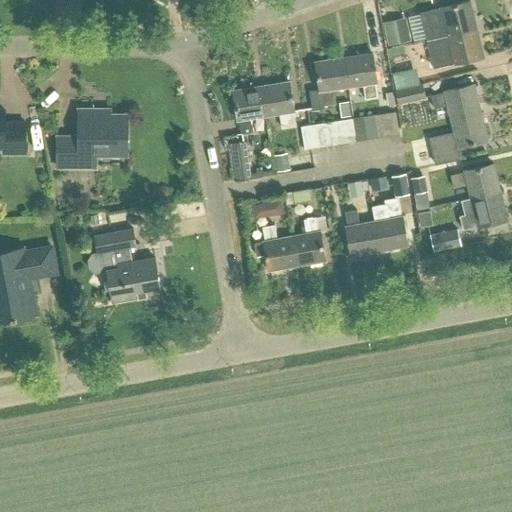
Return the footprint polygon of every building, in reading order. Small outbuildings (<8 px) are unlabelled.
[(419,12),(426,41),(476,29),(469,0),(440,7),(440,8),(419,12)] [(384,21),(390,44),(404,41),(402,34),(404,34),(400,18),(384,21)] [(426,41),(433,68),(453,63),(483,56),(476,29),(426,41)] [(385,50),(387,58),(404,54),(402,46),(385,50)] [(371,52),(343,57),(347,87),(362,84),(365,98),(376,96),(374,82),(376,82),(371,52)] [(309,91),(312,110),(318,109),(318,105),(335,103),(333,89),(347,87),(343,57),(314,61),(319,89),(309,91)] [(260,86),(265,115),(280,113),(282,127),(294,125),(292,111),(293,111),(289,81),(260,86)] [(396,89),(398,102),(425,96),(422,83),(396,89)] [(447,105),(451,119),(480,112),(473,83),(443,90),(444,92),(430,95),(433,108),(447,105)] [(238,120),(240,134),(252,132),(250,118),(265,115),(260,86),(232,90),(236,120),(238,120)] [(339,101),(341,116),(351,115),(348,100),(339,101)] [(4,122),(4,109),(0,109),(0,147),(3,147),(3,152),(25,153),(25,122),(4,122)] [(125,128),(125,115),(114,115),(114,109),(78,109),(78,136),(56,136),(56,166),(95,166),(95,152),(107,152),(107,149),(127,149),(127,128),(125,128)] [(395,111),(384,113),(387,136),(398,134),(395,111)] [(426,137),(433,164),(460,157),(458,147),(487,140),(480,112),(451,119),(453,130),(426,137)] [(384,113),(373,115),(376,137),(387,136),(384,113)] [(373,115),(362,116),(366,139),(376,137),(373,115)] [(362,116),(352,118),(355,141),(366,139),(362,116)] [(352,118),(341,120),(344,142),(355,141),(352,118)] [(341,120),(330,121),(334,144),(344,142),(341,120)] [(330,121),(320,123),(323,146),(334,144),(330,121)] [(323,146),(320,123),(308,125),(312,147),(323,146)] [(245,144),(231,146),(233,160),(247,158),(245,144)] [(271,153),(273,170),(287,168),(285,151),(271,153)] [(470,197),(499,190),(492,163),(463,170),(463,171),(450,175),(453,188),(466,184),(470,197)] [(406,172),(391,175),(395,196),(409,193),(406,172)] [(367,177),(368,188),(386,185),(384,174),(367,177)] [(426,176),(413,178),(415,193),(428,191),(426,176)] [(346,179),(347,194),(362,193),(361,178),(346,179)] [(290,187),(293,201),(308,199),(306,185),(290,187)] [(476,225),(477,226),(506,219),(499,190),(470,197),(461,199),(464,214),(460,215),(463,228),(476,225)] [(265,201),(267,214),(282,212),(280,198),(265,201)] [(373,221),(379,250),(407,245),(402,215),(400,216),(398,202),(386,204),(386,207),(373,210),(375,220),(373,221)] [(345,226),(350,255),(379,250),(373,221),(358,223),(356,209),(344,212),(347,225),(345,226)] [(291,236),(296,265),(325,260),(319,230),(317,231),(315,217),(303,219),(305,233),(291,236)] [(262,241),(268,270),(296,265),(291,236),(276,238),(273,224),(262,227),(264,240),(262,241)] [(107,270),(112,300),(161,292),(155,256),(132,260),(130,245),(136,244),(133,228),(94,234),(97,251),(93,252),(88,258),(90,267),(96,272),(107,270)] [(457,230),(428,237),(432,254),(461,247),(457,230)] [(50,240),(0,249),(0,321),(36,314),(28,276),(56,271),(50,240)]
